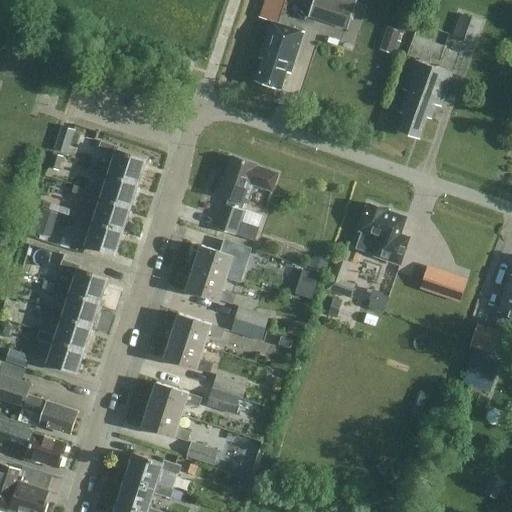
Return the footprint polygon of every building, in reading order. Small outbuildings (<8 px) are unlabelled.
[(312,0),(307,17),(347,30),(355,5),(339,0),(312,0)] [(452,36),(474,44),(482,23),(460,15),(452,36)] [(289,73),(303,32),(278,24),(271,22),(260,58),(263,59),(256,80),(280,89),(286,72),(289,73)] [(393,54),(400,31),(388,27),(380,49),(393,54)] [(406,55),(438,66),(444,46),(413,35),(406,55)] [(420,137),(426,117),(431,119),(435,105),(440,107),(452,73),(413,60),(403,89),(407,91),(399,112),(403,114),(398,129),(420,137)] [(61,129),(55,151),(65,154),(72,132),(61,129)] [(108,173),(138,183),(146,159),(117,150),(118,147),(100,141),(97,150),(114,155),(109,170),(108,173)] [(63,157),(52,153),(48,166),(59,170),(63,157)] [(271,191),(278,173),(255,165),(232,156),(224,178),(221,177),(216,192),(247,202),(254,185),(271,191)] [(101,197),(131,207),(138,183),(108,173),(109,170),(93,165),(90,173),(107,179),(102,194),(101,197)] [(123,231),(131,207),(101,197),(102,194),(85,188),(82,197),(99,202),(94,217),(93,221),(123,231)] [(217,229),(254,241),(258,227),(242,221),(245,210),(226,204),(217,229)] [(400,265),(406,246),(397,243),(406,217),(390,211),(389,208),(386,210),(369,204),(360,231),(362,231),(356,249),(400,265)] [(54,216),(55,211),(44,208),(40,219),(47,221),(54,216)] [(93,221),(94,217),(77,212),(74,220),(91,226),(85,245),(115,255),(123,231),(93,221)] [(201,245),(194,267),(226,278),(230,265),(243,269),(250,248),(230,242),(226,253),(201,245)] [(324,273),(329,260),(314,255),(309,268),(324,273)] [(70,292),(100,301),(108,277),(79,268),(80,265),(62,259),(59,268),(76,274),(71,288),(70,292)] [(226,278),(194,267),(187,290),(219,300),(232,304),(235,294),(222,290),(226,278)] [(296,290),(295,294),(311,299),(319,276),(302,271),(296,290)] [(511,274),(510,274),(497,311),(511,316),(511,274)] [(449,277),(443,295),(460,300),(466,282),(449,277)] [(344,280),(339,294),(350,298),(355,284),(344,280)] [(62,316),(92,325),(100,301),(70,292),(71,288),(54,283),(51,292),(68,297),(64,312),(62,316)] [(389,297),(382,294),(373,292),(371,300),(368,307),(384,312),(389,297)] [(337,318),(343,300),(334,297),(328,315),(337,318)] [(85,349),(92,325),(62,316),(64,312),(47,306),(44,315),(61,321),(56,336),(55,339),(85,349)] [(239,306),(235,318),(264,328),(268,316),(239,306)] [(179,313),(172,335),(204,346),(207,334),(221,338),(224,329),(211,324),(179,313)] [(264,328),(235,318),(231,330),(261,340),(264,328)] [(11,327),(9,323),(4,321),(0,323),(0,334),(0,335),(4,336),(8,334),(11,327)] [(503,355),(511,332),(501,329),(478,321),(471,345),(494,352),(503,355)] [(77,373),(85,349),(55,339),(56,336),(39,330),(36,339),(53,344),(47,363),(77,373)] [(204,346),(172,335),(164,358),(196,368),(210,373),(213,363),(199,358),(204,346)] [(290,348),(293,340),(281,336),(279,344),(290,348)] [(5,360),(27,368),(31,356),(9,348),(5,360)] [(490,392),(499,363),(472,354),(463,383),(490,392)] [(17,379),(13,378),(2,374),(1,374),(0,373),(0,398),(23,406),(18,420),(39,427),(40,424),(70,434),(78,411),(27,395),(31,384),(20,380),(17,379)] [(246,384),(217,375),(213,387),(242,396),(246,384)] [(149,404),(181,414),(185,403),(199,407),(202,397),(188,393),(188,392),(156,382),(149,404)] [(239,397),(212,388),(207,405),(233,414),(239,397)] [(181,414),(149,404),(142,427),(174,437),(187,441),(191,431),(177,427),(181,414)] [(59,468),(67,443),(34,433),(34,432),(0,420),(0,439),(28,449),(25,458),(40,463),(40,461),(59,468)] [(185,456),(213,466),(218,450),(191,441),(185,456)] [(133,453),(126,477),(156,487),(157,483),(161,469),(178,474),(181,465),(163,459),(162,462),(133,453)] [(389,483),(401,474),(388,457),(376,467),(389,483)] [(49,491),(18,481),(22,470),(0,462),(0,504),(10,507),(9,510),(16,511),(44,511),(48,501),(46,500),(49,491)] [(253,470),(246,468),(243,479),(249,481),(253,470)] [(45,472),(41,486),(53,488),(56,474),(45,472)] [(482,492),(496,499),(504,481),(491,475),(482,492)] [(148,511),(149,507),(154,492),(171,498),(173,489),(157,483),(156,487),(126,477),(118,501),(148,511)] [(164,511),(149,507),(148,511),(118,501),(114,511),(164,511)]
